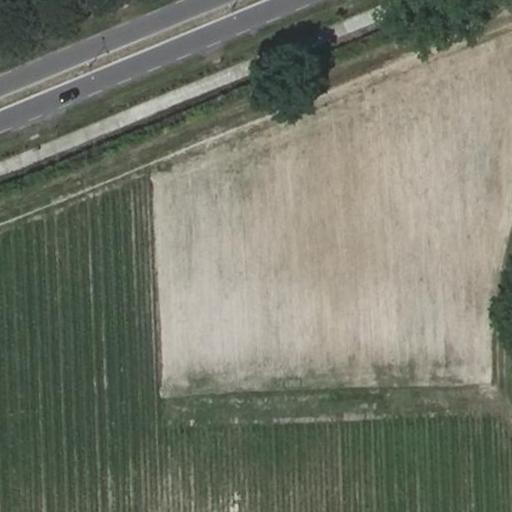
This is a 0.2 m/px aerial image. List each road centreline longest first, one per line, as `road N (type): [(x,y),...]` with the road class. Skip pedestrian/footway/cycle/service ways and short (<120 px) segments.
road 1 (track): [(0,218),(220,128),(511,24)]
road 2 (secondary): [(0,122),(296,0)]
road 3 (secondary): [(210,0),(0,86)]
road 4 (track): [(511,270),(511,407)]
